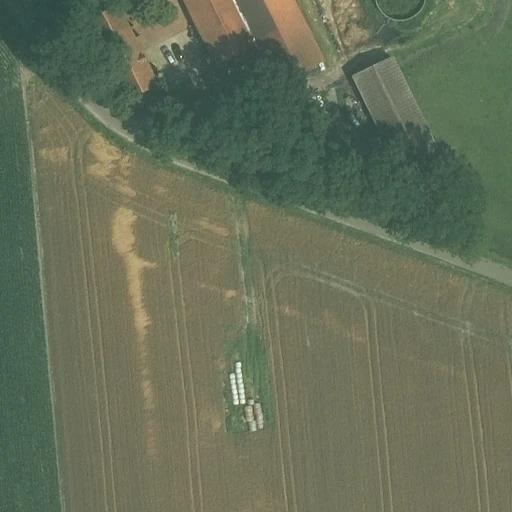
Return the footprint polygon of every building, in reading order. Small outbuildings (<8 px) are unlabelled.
[(268,0),(153,0),(155,3),(160,0),(183,0),(216,66),(255,47),(283,33),(285,32),(268,0)] [(303,23),(291,0),(268,0),(285,32),(303,23)] [(425,5),(425,0),(375,0),(377,6),(383,15),(391,20),(401,22),(411,20),(419,14),(425,5)] [(158,87),(117,7),(85,23),(126,103),(158,87)] [(285,32),(283,33),(255,47),(275,87),(323,63),(303,23),(285,32)] [(393,59),(354,78),(398,169),(437,150),(393,59)] [(262,104),(174,101),(173,129),(262,133),(262,104)]
